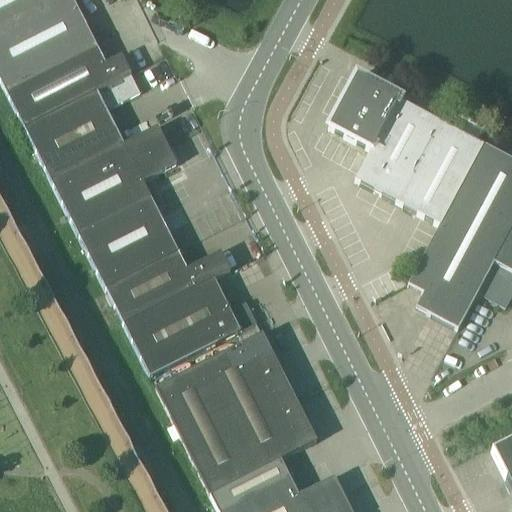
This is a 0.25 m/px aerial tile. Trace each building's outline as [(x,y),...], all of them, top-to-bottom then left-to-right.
[(0,0),(0,89),(4,97),(95,51),(69,0),(0,0)] [(22,132),(129,78),(120,59),(104,68),(95,51),(4,97),(22,132)] [(122,149),(122,148),(104,114),(138,97),(129,78),(22,132),(35,159),(30,161),(36,174),(41,171),(50,187),(122,149)] [(369,154),(397,102),(355,80),(327,132),(369,154)] [(439,231),(483,148),(397,102),(369,154),(353,185),(437,230),(406,289),(438,230),(439,231)] [(174,169),(164,149),(156,131),(122,148),(122,149),(50,187),(103,293),(176,256),(141,186),(174,169)] [(475,298),(511,228),(511,164),(483,148),(439,231),(438,230),(406,289),(422,297),(414,311),(456,334),(475,298)] [(511,228),(475,298),(476,297),(504,312),(511,297),(511,228)] [(212,286),(213,285),(213,284),(229,276),(219,256),(185,273),(176,256),(103,293),(122,330),(212,284),(212,286)] [(228,314),(213,285),(212,286),(212,284),(122,330),(148,382),(255,327),(244,306),(228,314)] [(279,464),(300,454),(315,446),(260,338),(153,392),(171,428),(178,441),(208,500),(279,464)] [(511,444),(511,445),(510,444),(489,454),(503,483),(505,482),(511,496),(511,499),(511,444)] [(213,511),(347,511),(332,481),(297,499),(279,464),(208,500),(213,511)]
